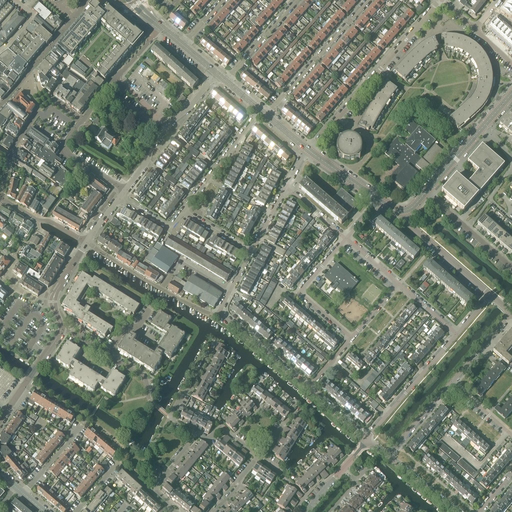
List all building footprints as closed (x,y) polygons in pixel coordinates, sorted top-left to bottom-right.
[(0,0),(0,22),(13,8),(6,3),(6,2),(3,0),(0,0)] [(312,4),(307,0),(305,0),(303,3),(311,11),(311,10),(310,9),(308,7),(312,4)] [(349,0),(345,4),(345,5),(350,9),(354,5),(349,0)] [(384,4),(379,0),(377,0),(375,3),(380,8),(384,4)] [(63,23),(62,22),(38,1),(31,9),(38,15),(34,20),(52,36),(63,23)] [(238,7),(231,1),(227,6),(232,10),(233,10),(234,11),(238,7)] [(270,2),(268,5),(274,11),(278,7),(273,2),(272,3),(270,2)] [(482,6),(477,2),(474,7),(479,11),(482,6)] [(199,3),(195,7),(199,11),(203,6),(199,3)] [(311,11),(303,3),(299,8),(304,12),(306,10),(308,11),(310,12),(311,11)] [(345,5),(345,4),(343,3),(339,7),(346,14),(350,9),(345,5)] [(380,8),(375,3),(371,8),(376,13),(380,8)] [(86,85),(94,75),(96,73),(105,81),(143,36),(134,29),(107,6),(106,6),(102,12),(99,10),(100,9),(96,6),(93,4),(91,6),(88,10),(88,11),(61,42),(57,47),(66,54),(71,58),(75,61),(69,70),(67,72),(70,74),(78,80),(86,85)] [(472,9),(466,4),(464,6),(468,10),(475,15),(479,11),(474,7),(472,9)] [(274,11),(268,5),(267,6),(265,9),(266,10),(265,11),(270,16),(274,11)] [(511,9),(506,5),(502,9),(510,15),(511,13),(511,9)] [(227,6),(224,10),(229,14),(232,10),(227,6)] [(199,11),(195,7),(191,11),(195,15),(199,11)] [(299,8),(295,12),(302,18),(302,17),(301,16),(304,12),(299,8)] [(376,13),(371,8),(367,12),(372,17),(376,13)] [(224,10),(220,14),(225,18),(229,14),(224,10)] [(260,13),(259,14),(266,20),(270,16),(265,11),(264,12),(263,11),(261,13),(260,13)] [(404,16),(409,20),(413,15),(408,11),(404,16)] [(174,22),(178,16),(174,12),(169,18),(174,22)] [(302,18),(295,12),(291,16),(298,22),(302,18)] [(335,16),(340,21),(344,17),(339,12),(337,14),(335,13),(334,15),(335,16)] [(367,12),(363,17),(368,22),(372,17),(367,12)] [(0,42),(2,45),(25,19),(17,13),(2,30),(0,29),(0,28),(0,42)] [(225,18),(220,14),(216,18),(221,23),(225,18)] [(266,20),(259,14),(257,17),(259,18),(257,20),(262,25),(266,20)] [(178,16),(174,22),(178,25),(183,20),(178,16)] [(291,16),(287,21),(292,25),(295,22),(297,24),(298,22),(291,16)] [(335,16),(331,21),(336,25),(340,21),(335,16)] [(409,20),(404,16),(402,18),(400,16),(398,18),(400,20),(405,25),(409,20)] [(368,22),(363,17),(359,21),(366,28),(369,23),(368,22)] [(221,23),(216,18),(212,22),(217,27),(221,23)] [(262,25),(257,20),(256,21),(254,18),(250,22),(256,27),(258,26),(259,28),(262,25)] [(495,19),(489,27),(493,31),(499,23),(495,19)] [(187,24),(183,20),(178,25),(183,29),(187,24)] [(400,20),(396,25),(401,29),(405,25),(400,20)] [(33,21),(32,21),(26,29),(37,39),(38,38),(46,45),(52,38),(33,21)] [(292,25),(287,21),(283,25),(288,30),(292,25)] [(336,25),(331,21),(327,25),(332,30),(336,25)] [(366,28),(359,21),(354,26),(360,31),(362,28),(364,29),(366,28)] [(217,27),(212,22),(208,27),(213,31),(217,27)] [(499,23),(493,31),(496,34),(503,26),(499,23)] [(332,30),(327,25),(325,27),(324,26),(323,28),(324,29),(323,29),(328,34),(332,30)] [(401,29),(396,25),(392,29),(397,34),(401,29)] [(503,26),(496,34),(500,37),(507,30),(503,26)] [(247,31),(254,37),(258,33),(253,28),(249,32),(247,31)] [(281,28),(277,32),(282,37),(284,34),(286,36),(288,34),(286,32),(281,28)] [(328,34),(323,29),(319,34),(325,38),(328,34)] [(348,33),(353,38),(357,34),(352,29),(348,33)] [(387,31),(387,32),(393,38),(397,34),(392,29),(389,33),(387,31)] [(12,44),(8,49),(26,65),(31,60),(35,56),(43,46),(25,30),(16,40),(12,44)] [(507,30),(500,37),(504,41),(511,33),(507,30)] [(254,37),(247,31),(243,35),(245,37),(250,41),(254,37)] [(277,32),(273,36),(280,43),(280,42),(278,41),(282,37),(277,32)] [(393,38),(387,32),(384,36),(385,37),(384,38),(389,43),(393,38)] [(348,33),(344,38),(349,42),(353,38),(348,33)] [(319,34),(316,38),(321,42),(325,38),(319,34)] [(476,74),(477,80),(477,84),(476,86),(476,88),(475,91),(474,92),(473,95),(472,96),(470,99),(468,100),(464,105),(459,109),(458,110),(454,113),(453,114),(448,118),(458,131),(464,127),(464,126),(469,122),(474,117),(479,112),(484,107),(488,100),(491,94),(491,93),(493,87),(493,86),(493,80),(492,72),(492,71),(491,65),(489,62),(487,58),(486,57),(483,52),(482,51),(478,47),(477,46),(472,42),(471,41),(466,38),(465,38),(459,36),(458,36),(451,35),(444,35),(443,35),(441,35),(441,37),(441,41),(444,41),(445,49),(445,51),(449,51),(450,51),(452,52),(453,52),(455,52),(456,53),(458,53),(459,54),(461,54),(462,55),(463,56),(464,57),(466,57),(467,58),(467,59),(468,59),(468,60),(469,61),(470,61),(470,62),(471,63),(472,64),(472,65),(473,67),(474,68),(474,69),(475,71),(475,72),(476,74)] [(280,43),(273,36),(269,41),(274,45),(276,43),(278,45),(280,43)] [(250,41),(245,37),(241,41),(246,46),(250,41)] [(316,38),(314,37),(310,41),(312,42),(317,47),(321,42),(316,38)] [(410,53),(408,55),(406,57),(405,58),(403,60),(401,62),(400,63),(398,65),(397,67),(395,69),(393,71),(395,72),(405,82),(407,80),(408,78),(410,76),(411,75),(413,73),(414,71),(416,70),(418,68),(419,67),(421,65),(423,64),(424,62),(426,61),(428,60),(429,58),(431,57),(432,56),(433,55),(435,55),(436,54),(437,53),(436,50),(435,49),(438,48),(433,37),(431,38),(430,38),(428,39),(426,40),(424,41),(423,42),(421,44),(419,45),(418,45),(418,46),(416,47),(415,49),(413,50),(411,52),(410,53)] [(204,47),(209,42),(204,38),(200,44),(204,47)] [(349,42),(344,38),(340,42),(347,48),(346,46),(349,42)] [(389,43),(384,38),(383,39),(382,38),(380,40),(381,41),(380,43),(385,47),(389,43)] [(246,46),(241,41),(239,43),(238,42),(236,44),(243,50),(246,46)] [(269,41),(265,45),(272,51),(271,49),(274,45),(269,41)] [(213,46),(209,42),(204,47),(209,51),(213,46)] [(312,42),(308,46),(307,46),(306,47),(309,50),(310,49),(313,51),(317,47),(312,42)] [(340,42),(336,46),(344,53),(346,50),(347,48),(340,42)] [(243,50),(236,44),(232,49),(234,50),(233,50),(239,54),(243,50)] [(165,64),(170,58),(156,45),(151,52),(165,64)] [(272,51),(265,45),(262,49),(267,54),(268,55),(272,51)] [(213,46),(209,51),(213,55),(217,50),(213,46)] [(336,46),(333,51),(338,55),(340,57),(344,53),(336,46)] [(64,54),(65,56),(66,54),(57,47),(51,54),(59,60),(62,62),(69,68),(75,61),(71,58),(70,58),(67,61),(64,58),(65,57),(63,55),(64,54)] [(8,49),(0,55),(0,63),(19,80),(20,80),(19,79),(27,71),(25,70),(28,67),(26,65),(8,49)] [(267,54),(262,49),(258,54),(263,58),(265,56),(267,54)] [(369,52),(376,58),(380,53),(375,49),(371,53),(370,52),(369,52)] [(222,53),(217,50),(213,55),(217,59),(222,53)] [(301,54),(306,59),(310,54),(305,50),(303,52),(302,51),(300,53),(301,54)] [(338,55),(333,51),(329,55),(334,59),(338,55)] [(376,58),(369,52),(366,57),(367,58),(372,63),(376,58)] [(226,57),(222,53),(217,59),(222,62),(226,57)] [(263,58),(258,54),(254,58),(261,64),(261,63),(259,62),(263,58)] [(301,54),(297,58),(303,63),(306,59),(301,54)] [(52,68),(59,74),(64,68),(57,61),(58,60),(52,55),(51,56),(50,56),(44,62),(52,69),(52,68)] [(334,59),(329,55),(325,59),(332,65),(330,63),(334,59)] [(226,57),(222,62),(226,66),(231,61),(226,57)] [(170,58),(165,64),(179,77),(184,71),(170,58)] [(261,64),(254,58),(250,62),(255,67),(257,68),(261,64)] [(303,63),(297,58),(294,63),(299,67),(303,63)] [(367,58),(363,63),(368,67),(372,63),(367,58)] [(332,65),(325,59),(321,64),(328,70),(332,65)] [(44,62),(40,67),(48,74),(49,73),(51,75),(52,74),(57,78),(60,74),(59,74),(52,68),(52,69),(44,62)] [(0,63),(0,73),(14,86),(19,80),(0,63)] [(294,63),(290,67),(295,71),(299,67),(294,63)] [(363,63),(359,67),(364,72),(368,67),(363,63)] [(290,67),(288,65),(284,70),(286,71),(291,76),(295,71),(290,67)] [(48,74),(40,67),(37,71),(39,73),(47,80),(49,78),(50,76),(48,74)] [(314,71),(320,76),(322,73),(324,71),(321,69),(318,67),(314,71)] [(364,72),(359,67),(355,72),(360,76),(364,72)] [(198,83),(184,71),(179,77),(192,90),(198,83)] [(245,81),(249,76),(247,74),(248,73),(246,71),(245,72),(240,78),(245,81)] [(291,76),(286,71),(282,75),(287,80),(291,76)] [(314,71),(311,75),(316,80),(320,76),(314,71)] [(360,76),(355,72),(351,76),(356,81),(360,76)] [(0,73),(0,81),(10,90),(14,86),(0,73)] [(47,80),(39,73),(38,74),(41,87),(44,89),(49,82),(47,80)] [(70,74),(66,80),(62,85),(70,91),(78,80),(70,74)] [(94,75),(86,85),(77,96),(87,104),(104,83),(94,75)] [(249,76),(245,81),(249,85),(253,80),(252,78),(253,77),(251,75),(249,76)] [(287,80),(282,75),(280,78),(279,76),(277,78),(279,80),(278,80),(284,84),(287,80)] [(316,80),(311,75),(307,80),(312,84),(316,80)] [(356,81),(351,76),(347,81),(352,85),(356,81)] [(49,82),(44,89),(49,93),(57,82),(52,78),(51,80),(49,78),(47,80),(49,82)] [(78,80),(70,91),(68,94),(71,96),(72,96),(74,93),(77,96),(86,85),(78,80)] [(258,83),(253,80),(249,85),(253,89),(258,83)] [(284,84),(278,80),(275,84),(280,89),(284,84)] [(307,80),(303,84),(308,88),(312,84),(307,80)] [(0,81),(0,89),(6,95),(10,90),(0,81)] [(365,111),(364,113),(363,115),(362,117),(361,119),(360,121),(359,123),(358,124),(358,125),(358,126),(368,131),(369,128),(371,129),(373,130),(374,129),(375,127),(376,125),(376,124),(377,123),(378,121),(379,119),(381,117),(382,115),(383,113),(384,111),(385,109),(386,107),(387,105),(389,104),(390,102),(391,100),(392,98),(394,97),(395,95),(396,93),(398,91),(386,82),(385,81),(380,87),(376,93),(376,94),(375,95),(374,97),(373,99),(371,101),(370,103),(369,105),(368,107),(367,109),(365,111)] [(258,83),(253,89),(258,92),(262,87),(263,86),(259,82),(258,83)] [(303,84),(300,88),(305,93),(306,91),(309,93),(311,90),(308,88),(303,84)] [(71,96),(68,94),(59,87),(53,95),(62,101),(65,104),(66,104),(71,96)] [(267,91),(262,87),(258,92),(262,96),(267,91)] [(342,87),(338,92),(343,96),(347,92),(342,87)] [(305,93),(300,88),(296,92),(301,97),(303,95),(305,96),(306,94),(305,93)] [(214,99),(219,93),(215,89),(210,95),(214,99)] [(271,95),(267,91),(262,96),(267,100),(271,95)] [(301,97),(296,92),(291,97),(297,102),(299,99),(301,100),(303,98),(301,97)] [(338,92),(334,96),(339,100),(343,96),(338,92)] [(18,93),(9,103),(20,112),(28,118),(35,108),(30,103),(30,104),(24,99),(24,98),(18,93)] [(72,96),(71,96),(66,104),(70,107),(71,107),(80,114),(87,104),(77,96),(74,93),(72,96)] [(219,93),(214,99),(219,102),(223,97),(219,93)] [(181,96),(176,102),(180,105),(185,99),(181,96)] [(339,100),(334,96),(330,100),(335,105),(339,100)] [(223,97),(219,102),(223,106),(228,101),(223,97)] [(330,100),(326,104),(332,109),(335,105),(330,100)] [(232,105),(228,101),(223,106),(227,110),(232,105)] [(9,103),(5,109),(13,115),(17,119),(24,124),(28,119),(20,112),(9,103)] [(326,104),(323,109),(328,113),(332,109),(326,104)] [(200,109),(206,114),(209,110),(203,105),(200,109)] [(232,105),(227,110),(232,114),(236,108),(232,105)] [(285,116),(290,110),(285,106),(281,112),(285,116)] [(241,112),(236,108),(232,114),(236,117),(241,112)] [(5,109),(0,114),(0,118),(1,119),(7,123),(8,123),(13,115),(5,109)] [(206,114),(200,109),(197,113),(203,118),(203,117),(206,114)] [(323,109),(319,113),(324,118),(328,113),(323,109)] [(294,114),(290,110),(285,116),(290,119),(294,114)] [(245,116),(241,112),(236,117),(240,121),(245,116)] [(511,112),(510,115),(509,114),(499,126),(511,137),(511,112)] [(203,118),(197,113),(194,117),(201,123),(205,119),(203,117),(203,118)] [(324,118),(319,113),(315,118),(320,122),(324,118)] [(298,118),(294,114),(290,119),(294,123),(299,118),(298,118)] [(13,115),(8,123),(10,125),(12,126),(17,119),(13,115)] [(299,118),(294,123),(298,127),(303,121),(301,120),(302,118),(300,116),(298,118),(299,118)] [(194,117),(190,121),(198,127),(201,123),(194,117)] [(17,119),(12,126),(20,131),(24,124),(17,119)] [(186,122),(185,123),(195,131),(198,127),(190,121),(188,124),(186,122)] [(307,125),(303,121),(298,127),(303,130),(307,125)] [(404,144),(414,153),(420,145),(427,151),(435,141),(419,127),(418,128),(411,122),(404,130),(411,136),(404,144)] [(7,123),(4,127),(7,130),(6,131),(6,132),(4,135),(5,135),(8,137),(8,138),(10,134),(11,135),(10,137),(10,138),(14,140),(16,138),(20,131),(12,126),(10,125),(8,123),(7,123)] [(195,131),(185,123),(184,125),(186,126),(184,129),(192,135),(195,131)] [(307,125),(303,130),(307,134),(312,129),(310,127),(311,126),(308,124),(307,125)] [(256,135),(260,129),(256,125),(251,131),(256,135)] [(43,148),(48,141),(31,128),(25,135),(32,140),(37,144),(42,147),(43,148)] [(95,139),(101,144),(100,146),(108,151),(112,146),(111,145),(112,144),(115,146),(121,138),(116,135),(114,138),(102,129),(95,139)] [(184,129),(181,133),(190,139),(191,138),(190,137),(192,135),(184,129)] [(231,133),(226,129),(223,133),(229,138),(232,134),(231,133)] [(260,129),(256,135),(260,139),(265,133),(260,129)] [(220,131),(217,135),(226,142),(229,138),(223,133),(220,131)] [(190,139),(181,133),(178,137),(187,143),(190,139)] [(269,137),(265,133),(260,139),(264,142),(269,137)] [(32,140),(25,135),(22,139),(24,141),(32,146),(33,146),(34,145),(31,142),(32,140)] [(226,142),(217,135),(214,139),(223,145),(226,142)] [(351,160),(355,158),(359,158),(359,154),(360,153),(360,152),(361,151),(361,150),(361,149),(361,148),(361,147),(361,146),(361,145),(361,144),(360,143),(360,142),(359,141),(359,137),(355,137),(354,137),(354,136),(353,136),(352,136),(351,136),(350,135),(349,135),(347,135),(346,136),(345,136),(344,136),(343,137),(342,137),(338,137),(338,141),(338,142),(337,143),(337,144),(337,145),(337,146),(336,147),(336,148),(336,149),(337,150),(337,151),(337,152),(338,154),(338,158),(342,158),(343,159),(344,159),(345,160),(346,160),(347,160),(348,160),(349,160),(350,160),(351,160)] [(7,137),(1,146),(8,151),(14,141),(8,138),(8,137),(7,137)] [(269,137),(264,142),(269,146),(273,141),(269,137)] [(414,153),(404,144),(397,138),(390,146),(391,147),(385,154),(387,156),(393,149),(399,154),(393,161),(399,167),(389,178),(392,181),(406,165),(412,170),(421,159),(414,153)] [(223,145),(214,139),(211,143),(213,145),(219,150),(223,145)] [(24,141),(21,147),(28,152),(31,149),(32,149),(34,147),(33,146),(32,146),(24,141)] [(48,141),(43,148),(47,150),(52,143),(48,141)] [(277,144),(273,141),(269,146),(273,150),(277,144)] [(174,142),(171,146),(177,150),(180,146),(174,142)] [(58,148),(52,143),(47,150),(55,156),(58,151),(57,150),(58,148)] [(211,143),(208,147),(210,149),(216,154),(219,150),(213,145),(211,143)] [(269,152),(267,153),(270,156),(272,154),(273,153),(275,156),(277,154),(282,148),(277,144),(273,150),(271,152),(270,153),(269,152)] [(421,159),(412,170),(417,174),(420,170),(423,173),(431,164),(432,164),(433,164),(443,152),(434,145),(421,159)] [(177,150),(171,146),(168,150),(174,154),(176,152),(178,154),(179,152),(177,150)] [(246,146),(243,150),(250,154),(252,155),(254,152),(254,153),(255,151),(253,149),(246,146)] [(504,165),(482,146),(467,162),(478,172),(467,185),(456,175),(441,192),(463,212),(504,165)] [(35,147),(34,147),(32,149),(41,156),(43,154),(50,159),(51,157),(58,162),(58,158),(55,156),(47,150),(43,148),(42,147),(40,150),(35,147)] [(282,148),(277,154),(281,157),(286,152),(282,148)] [(19,149),(16,154),(19,155),(20,155),(25,158),(28,160),(30,157),(19,149)] [(216,154),(210,149),(209,151),(207,150),(205,151),(213,158),(216,154)] [(387,156),(393,161),(399,154),(393,149),(387,156)] [(174,154),(168,150),(165,154),(171,158),(174,154)] [(243,150),(241,155),(248,158),(250,159),(251,160),(253,156),(252,155),(250,154),(243,150)] [(213,158),(205,151),(204,153),(206,154),(204,157),(210,162),(213,158)] [(286,152),(281,157),(286,161),(291,156),(286,152)] [(16,154),(14,157),(25,163),(25,164),(28,160),(25,158),(20,155),(19,155),(16,154)] [(165,154),(162,158),(170,163),(173,159),(171,158),(165,154)] [(241,155),(239,159),(245,163),(246,162),(247,163),(248,163),(250,159),(248,158),(241,155)] [(13,157),(11,163),(13,164),(23,170),(30,174),(31,173),(35,176),(38,172),(32,168),(30,166),(29,166),(25,164),(25,163),(14,157),(13,157)] [(160,160),(159,162),(165,166),(167,168),(170,164),(170,163),(162,158),(161,157),(160,159),(160,160)] [(239,159),(236,163),(243,167),(245,168),(247,163),(246,162),(245,163),(239,159)] [(195,164),(203,171),(207,166),(198,160),(195,164)] [(165,166),(159,162),(156,166),(162,170),(165,166)] [(265,165),(272,171),(281,175),(280,175),(282,173),(277,170),(276,170),(268,162),(265,165)] [(35,164),(32,168),(38,172),(47,178),(50,180),(56,171),(50,166),(45,163),(41,169),(35,164)] [(236,163),(234,168),(241,171),(243,172),(245,168),(243,167),(236,163)] [(203,171),(195,164),(192,168),(194,170),(200,174),(203,171)] [(406,165),(392,181),(403,190),(417,174),(412,170),(406,165)] [(56,171),(50,180),(61,188),(67,179),(67,178),(68,177),(64,174),(64,173),(58,168),(56,171)] [(192,168),(189,172),(197,178),(198,177),(199,178),(202,175),(200,174),(194,170),(192,168)] [(241,171),(234,168),(232,172),(238,176),(241,177),(243,172),(241,171)] [(152,171),(149,175),(157,181),(157,180),(160,176),(152,171)] [(272,171),(269,175),(278,180),(280,181),(281,178),(280,177),(281,175),(272,171)] [(38,172),(35,176),(44,182),(47,178),(38,172)] [(189,172),(186,176),(194,182),(197,178),(189,172)] [(238,176),(232,172),(229,176),(236,180),(238,176)] [(88,217),(88,216),(89,217),(94,211),(99,205),(102,201),(101,200),(102,198),(105,194),(106,196),(110,191),(107,189),(108,187),(105,184),(99,180),(98,182),(97,181),(95,180),(96,178),(91,174),(85,183),(87,185),(86,186),(90,189),(94,192),(89,198),(84,204),(80,210),(82,211),(81,212),(77,218),(70,214),(64,210),(57,207),(52,216),(54,217),(53,218),(58,221),(63,224),(63,222),(65,223),(67,224),(66,226),(71,228),(76,231),(76,230),(78,231),(81,226),(82,227),(85,224),(88,219),(87,218),(88,217)] [(149,175),(146,179),(154,185),(157,181),(157,180),(157,181),(149,175)] [(269,175),(267,180),(276,184),(278,180),(269,175)] [(186,176),(183,180),(191,186),(192,185),(193,186),(195,183),(194,182),(186,176)] [(229,176),(227,181),(236,186),(237,186),(239,182),(236,180),(229,176)] [(10,186),(9,188),(16,190),(17,185),(18,186),(18,183),(17,183),(17,180),(10,179),(10,186)] [(146,179),(143,183),(151,189),(154,185),(146,179)] [(320,206),(327,198),(305,179),(298,187),(320,206)] [(191,186),(183,180),(180,184),(188,190),(191,186)] [(267,180),(264,184),(273,189),(275,186),(276,186),(276,187),(277,187),(278,186),(276,185),(276,184),(267,180)] [(227,181),(224,185),(233,190),(236,186),(227,181)] [(151,189),(143,183),(140,187),(146,191),(148,189),(150,190),(151,189)] [(273,189),(264,184),(262,188),(271,193),(273,189)] [(20,204),(27,189),(24,187),(23,187),(15,201),(20,204)] [(146,191),(140,187),(137,190),(143,195),(146,191)] [(16,190),(9,188),(7,196),(15,200),(16,197),(17,192),(15,192),(16,190)] [(28,188),(27,189),(20,204),(27,207),(35,191),(28,188)] [(271,193),(262,188),(260,193),(269,198),(271,193)] [(341,189),(331,202),(347,216),(357,203),(341,189)] [(137,190),(133,195),(136,196),(134,199),(138,203),(141,200),(142,201),(144,199),(144,198),(145,197),(143,195),(137,190)] [(174,191),(173,193),(175,195),(181,199),(182,198),(183,199),(186,196),(184,195),(178,191),(177,193),(174,191)] [(219,195),(228,200),(228,198),(227,197),(228,194),(221,191),(219,195)] [(175,195),(173,193),(170,197),(172,199),(178,203),(181,199),(175,195)] [(260,193),(257,197),(266,202),(269,198),(260,193)] [(228,200),(219,195),(217,200),(225,204),(228,200)] [(29,210),(36,214),(40,206),(42,207),(41,207),(47,211),(56,200),(50,196),(45,202),(36,197),(29,210)] [(257,197),(255,202),(264,207),(266,203),(267,204),(266,204),(268,205),(268,203),(266,202),(257,197)] [(327,198),(320,206),(341,225),(348,217),(347,216),(331,202),(327,198)] [(172,199),(169,203),(175,207),(178,203),(172,199)] [(217,200),(214,204),(223,209),(226,211),(227,208),(224,207),(225,204),(217,200)] [(175,207),(169,203),(167,201),(164,205),(166,207),(172,211),(175,207)] [(286,206),(295,211),(298,207),(289,202),(286,206)] [(223,209),(214,204),(212,209),(219,212),(221,213),(223,209)] [(0,214),(2,216),(3,214),(4,215),(9,219),(8,223),(10,224),(17,214),(3,206),(0,209),(0,214)] [(161,206),(160,208),(161,209),(163,210),(163,211),(169,215),(172,211),(166,207),(164,209),(161,206)] [(286,206),(284,211),(291,214),(292,212),(294,213),(295,211),(286,206)] [(252,207),(249,212),(258,217),(259,215),(260,216),(262,213),(252,207)] [(123,220),(128,211),(123,208),(119,215),(119,216),(121,218),(123,220)] [(163,211),(163,210),(161,209),(160,211),(162,212),(160,215),(166,219),(169,215),(163,211)] [(208,210),(207,212),(216,217),(219,212),(212,209),(210,211),(208,210)] [(128,211),(123,220),(127,222),(128,220),(132,213),(128,211)] [(280,212),(279,214),(291,220),(293,221),(295,217),(291,214),(284,211),(282,214),(281,213),(280,212)] [(216,217),(207,212),(206,213),(206,217),(207,218),(214,221),(216,217)] [(249,212),(247,216),(256,221),(258,217),(249,212)] [(132,213),(128,220),(127,222),(131,225),(132,223),(136,216),(132,213)] [(21,217),(17,214),(10,224),(13,226),(14,225),(15,226),(17,223),(19,221),(18,221),(19,219),(21,217)] [(279,214),(278,216),(280,216),(281,216),(279,220),(288,225),(291,220),(279,214)] [(383,234),(389,227),(374,214),(368,221),(383,234)] [(488,220),(490,218),(485,214),(477,223),(482,228),(488,220)] [(136,216),(132,223),(137,225),(141,219),(136,216)] [(256,221),(247,216),(244,220),(247,222),(254,225),(256,221)] [(17,223),(15,226),(17,227),(19,224),(21,226),(25,219),(21,217),(19,219),(18,221),(19,221),(17,223)] [(113,219),(112,221),(117,224),(115,226),(118,228),(119,225),(119,226),(121,224),(113,219)] [(141,219),(137,225),(141,228),(145,221),(141,219)] [(178,225),(170,235),(175,238),(177,235),(181,230),(183,228),(186,222),(181,220),(178,224),(178,225)] [(279,220),(277,224),(286,229),(288,225),(279,220)] [(482,228),(486,231),(493,224),(488,220),(482,228)] [(20,229),(16,234),(20,237),(22,235),(23,233),(30,223),(26,221),(20,229)] [(149,224),(145,221),(141,228),(145,230),(149,224)] [(183,228),(181,230),(186,233),(187,231),(191,224),(188,222),(187,221),(186,222),(183,228)] [(254,225),(247,222),(245,226),(251,230),(254,225)] [(30,223),(23,233),(27,236),(32,229),(33,226),(30,223)] [(145,230),(144,232),(148,235),(153,226),(149,224),(145,230)] [(187,231),(191,233),(195,226),(191,224),(187,231)] [(277,224),(274,229),(283,233),(286,229),(277,224)] [(497,227),(493,224),(486,231),(490,235),(497,227)] [(153,226),(148,235),(153,237),(158,229),(153,226)] [(191,233),(190,235),(194,238),(195,236),(199,229),(195,226),(191,233)] [(251,230),(245,226),(243,229),(241,227),(240,229),(242,230),(242,231),(249,234),(251,230)] [(8,227),(3,233),(9,238),(14,232),(8,227)] [(389,227),(383,234),(390,240),(391,241),(392,241),(392,242),(389,244),(395,250),(396,249),(398,247),(404,240),(398,234),(396,233),(395,232),(389,227)] [(502,230),(501,231),(497,227),(490,235),(495,239),(502,230)] [(102,245),(107,238),(104,236),(105,234),(107,231),(105,230),(104,229),(103,230),(104,231),(103,233),(102,234),(97,242),(102,245)] [(162,232),(158,229),(153,237),(157,240),(162,232)] [(195,236),(194,238),(198,240),(199,240),(200,238),(204,232),(199,229),(195,236)] [(274,229),(272,233),(281,238),(283,233),(274,229)] [(327,229),(321,236),(322,236),(330,243),(333,238),(334,236),(327,229)] [(502,230),(495,239),(499,243),(506,235),(506,234),(502,230)] [(249,234),(242,231),(240,235),(247,239),(249,234)] [(200,238),(199,240),(200,241),(201,239),(204,241),(208,234),(204,232),(200,238)] [(270,232),(269,233),(270,234),(270,233),(271,234),(270,237),(276,241),(279,242),(281,238),(272,233),(270,232)] [(43,240),(39,246),(44,248),(47,243),(50,237),(46,235),(43,240)] [(506,235),(499,243),(503,246),(511,237),(511,236),(509,238),(506,235)] [(29,242),(36,246),(39,240),(32,236),(29,242)] [(169,248),(175,239),(170,236),(165,245),(169,248)] [(330,243),(322,236),(318,241),(320,243),(326,247),(330,243)] [(113,239),(107,249),(112,252),(120,240),(119,240),(116,244),(114,243),(115,241),(117,238),(115,237),(113,239)] [(205,245),(208,246),(212,249),(213,249),(218,240),(213,237),(211,241),(209,239),(205,245)] [(276,241),(270,237),(267,242),(270,243),(274,245),(276,241)] [(507,250),(511,244),(511,237),(503,246),(507,250)] [(107,238),(102,245),(107,249),(113,239),(112,241),(107,238)] [(120,239),(120,240),(112,252),(117,255),(122,248),(119,246),(123,241),(120,239)] [(226,269),(175,239),(169,248),(220,278),(226,269)] [(218,240),(213,249),(217,251),(222,243),(218,240)] [(398,247),(396,249),(403,255),(405,253),(413,260),(419,253),(404,240),(398,247)] [(19,262),(13,272),(18,274),(24,278),(19,285),(25,289),(32,293),(38,296),(44,286),(48,288),(51,283),(53,279),(56,274),(59,270),(62,265),(65,261),(63,260),(65,256),(70,249),(65,246),(60,243),(55,252),(55,253),(56,253),(54,256),(52,259),(50,264),(47,269),(44,273),(41,278),(38,282),(38,283),(31,280),(24,275),(28,268),(23,265),(19,262)] [(157,243),(153,249),(159,253),(163,247),(157,243)] [(222,243),(217,251),(221,253),(226,245),(222,243)] [(270,243),(267,248),(273,252),(283,257),(285,252),(283,250),(274,245),(270,243)] [(326,247),(320,243),(317,247),(322,251),(326,247)] [(226,245),(221,253),(225,256),(226,254),(227,254),(230,248),(226,245)] [(26,246),(21,255),(23,256),(30,260),(33,259),(34,257),(37,259),(39,260),(41,255),(40,254),(36,252),(26,246)] [(7,256),(9,253),(3,249),(1,247),(0,249),(2,250),(1,251),(7,256)] [(163,247),(159,253),(151,264),(166,274),(178,257),(163,247)] [(264,247),(262,252),(271,256),(273,252),(267,248),(264,247)] [(317,247),(313,251),(318,255),(322,251),(317,247)] [(230,248),(227,254),(231,257),(235,250),(230,248)] [(151,252),(149,256),(146,260),(151,264),(159,253),(153,249),(151,252)] [(318,255),(313,251),(311,249),(308,253),(315,260),(318,255)] [(235,250),(231,257),(230,259),(234,262),(235,260),(239,253),(235,250)] [(123,255),(123,254),(120,252),(115,258),(121,262),(124,257),(121,256),(122,255),(123,255)] [(262,252),(259,256),(266,260),(268,261),(271,256),(262,252)] [(315,260),(308,253),(304,258),(311,264),(315,260)] [(258,255),(256,258),(258,259),(257,261),(266,265),(267,263),(265,262),(266,260),(259,256),(258,255)] [(133,256),(132,258),(130,262),(132,263),(129,267),(135,271),(139,264),(136,262),(137,261),(134,259),(135,258),(133,256)] [(2,257),(0,259),(0,262),(0,263),(7,267),(10,263),(4,258),(2,257)] [(304,258),(300,262),(307,268),(309,269),(310,268),(309,267),(311,264),(304,258)] [(401,260),(396,265),(400,268),(405,263),(401,260)] [(255,261),(253,264),(264,270),(266,271),(268,267),(266,265),(257,261),(256,262),(255,261)] [(437,281),(444,274),(428,261),(422,268),(437,281)] [(139,264),(135,271),(139,273),(143,266),(141,265),(142,263),(140,262),(139,264)] [(300,262),(296,266),(304,273),(307,268),(300,262)] [(326,276),(324,278),(332,284),(329,287),(334,291),(336,288),(342,293),(340,296),(344,300),(349,295),(348,294),(358,282),(337,263),(326,276)] [(253,264),(252,267),(253,268),(252,269),(261,274),(264,270),(253,264)] [(143,266),(139,273),(144,276),(148,269),(149,267),(147,266),(146,268),(143,266)] [(304,273),(296,266),(293,270),(300,277),(304,273)] [(148,269),(144,276),(149,279),(154,272),(153,271),(152,271),(150,270),(151,268),(149,267),(148,269)] [(39,275),(29,269),(27,273),(37,279),(39,275)] [(226,269),(220,278),(226,282),(231,273),(226,269)] [(250,270),(249,273),(250,274),(260,279),(262,274),(261,274),(252,269),(252,270),(250,270)] [(292,270),(288,274),(291,276),(296,281),(300,277),(293,270),(292,270)] [(154,272),(149,279),(157,283),(158,281),(161,282),(164,278),(159,275),(154,272)] [(84,294),(88,288),(88,287),(97,293),(97,294),(101,296),(102,296),(108,300),(108,301),(112,304),(113,303),(120,307),(119,307),(120,308),(123,311),(124,310),(125,310),(127,311),(126,314),(130,317),(131,314),(134,315),(139,306),(137,305),(136,302),(132,300),(130,301),(125,298),(125,295),(121,293),(119,294),(114,290),(114,288),(110,286),(108,286),(103,284),(102,281),(99,279),(97,279),(94,278),(92,281),(91,280),(91,279),(82,273),(80,276),(78,276),(76,280),(76,282),(73,287),(71,288),(69,291),(69,294),(62,305),(64,307),(64,308),(69,312),(68,313),(74,316),(73,318),(76,320),(75,321),(81,325),(82,323),(85,325),(85,327),(89,329),(91,329),(96,332),(96,334),(100,336),(102,336),(105,338),(108,332),(111,334),(113,330),(107,326),(108,326),(107,325),(104,322),(103,323),(102,323),(96,319),(96,318),(93,315),(91,316),(88,314),(90,311),(86,308),(85,309),(78,304),(80,300),(81,301),(85,295),(84,294)] [(250,274),(248,278),(257,283),(258,283),(260,279),(250,274)] [(444,274),(437,281),(452,294),(458,287),(444,274)] [(192,276),(187,284),(183,291),(185,292),(188,294),(188,293),(208,305),(216,290),(192,276)] [(296,281),(291,276),(287,281),(293,285),(296,281)] [(183,291),(187,284),(175,277),(168,290),(181,298),(185,292),(183,291)] [(245,277),(245,278),(246,279),(247,279),(245,282),(254,287),(257,283),(248,278),(245,277)] [(283,280),(280,283),(285,288),(286,287),(289,290),(290,289),(291,290),(293,288),(291,287),(293,285),(287,281),(285,279),(283,281),(283,280)] [(323,279),(316,287),(318,289),(319,289),(325,281),(323,279)] [(245,282),(243,287),(252,292),(254,293),(257,289),(254,287),(245,282)] [(243,287),(240,291),(247,295),(249,296),(252,292),(243,287)] [(458,287),(452,294),(467,307),(474,300),(458,287)] [(216,290),(208,305),(214,308),(222,294),(219,293),(220,292),(216,290)] [(287,308),(292,302),(287,299),(285,301),(281,297),(279,300),(283,303),(283,304),(281,302),(278,305),(283,309),(283,308),(285,310),(287,308)] [(296,306),(292,302),(287,308),(291,311),(296,306)] [(235,314),(241,307),(236,303),(231,310),(235,314)] [(241,307),(235,314),(240,317),(245,311),(247,309),(242,305),(241,307)] [(296,306),(291,311),(290,313),(294,317),(295,315),(300,310),(296,306)] [(411,306),(407,310),(414,316),(418,312),(421,314),(423,313),(419,310),(418,312),(416,310),(411,306)] [(245,311),(240,317),(244,321),(250,315),(251,313),(247,309),(245,311)] [(304,313),(300,310),(295,315),(300,319),(304,313)] [(407,310),(404,314),(411,320),(414,316),(407,310)] [(163,332),(167,326),(171,319),(159,311),(151,324),(163,332)] [(304,313),(300,319),(304,322),(309,317),(304,313)] [(411,320),(404,314),(400,319),(405,323),(407,324),(411,320)] [(250,315),(244,321),(249,325),(254,319),(250,315)] [(309,317),(304,322),(308,326),(313,321),(309,317)] [(254,319),(249,325),(253,329),(259,323),(254,319)] [(405,323),(400,319),(396,323),(401,327),(405,323)] [(317,324),(313,321),(308,326),(312,330),(317,324)] [(263,327),(259,323),(253,329),(258,333),(263,327)] [(396,323),(393,327),(400,333),(403,329),(401,327),(396,323)] [(321,328),(317,324),(312,330),(317,333),(321,328)] [(167,334),(154,354),(160,358),(162,354),(170,359),(185,335),(171,327),(170,329),(167,326),(163,332),(167,334)] [(438,326),(433,333),(434,334),(440,339),(444,334),(443,333),(444,332),(438,326)] [(268,331),(263,327),(258,333),(263,337),(268,331)] [(400,333),(393,327),(389,331),(394,336),(396,338),(400,333)] [(321,328),(317,333),(315,335),(319,339),(326,332),(321,328)] [(268,331),(263,337),(267,341),(272,335),(274,333),(269,329),(268,331)] [(511,329),(503,339),(511,346),(511,329)] [(389,331),(385,336),(390,340),(392,342),(396,338),(394,336),(389,331)] [(330,335),(326,332),(319,339),(324,343),(330,335)] [(432,332),(428,337),(430,338),(436,343),(440,339),(434,334),(433,333),(432,332)] [(160,358),(154,354),(133,342),(136,338),(130,334),(127,338),(126,337),(118,350),(153,372),(161,359),(160,358)] [(334,339),(330,335),(324,343),(328,346),(334,339)] [(385,336),(381,340),(388,346),(392,342),(390,340),(385,336)] [(272,345),(277,349),(284,341),(279,337),(277,339),(272,345)] [(430,338),(426,343),(432,348),(436,343),(430,338)] [(334,339),(328,346),(331,349),(331,350),(333,352),(338,347),(336,346),(338,343),(334,339)] [(511,346),(503,339),(493,352),(508,365),(511,360),(511,346)] [(381,340),(378,344),(383,349),(385,350),(388,346),(381,340)] [(284,341),(277,349),(282,353),(289,345),(284,341)] [(81,384),(90,371),(74,361),(80,350),(67,342),(56,360),(69,368),(70,367),(74,369),(69,377),(81,384)] [(216,347),(215,350),(218,352),(217,354),(225,358),(224,358),(227,359),(229,354),(227,353),(223,351),(225,347),(218,343),(216,347)] [(432,348),(426,343),(422,347),(428,352),(432,348)] [(383,349),(378,344),(374,348),(379,353),(383,349)] [(289,345),(282,353),(286,357),(292,351),(291,351),(293,349),(289,345)] [(428,352),(422,347),(420,345),(416,350),(418,352),(424,357),(428,352)] [(374,348),(370,353),(376,357),(379,353),(374,348)] [(292,351),(286,357),(290,361),(296,355),(297,353),(293,350),(292,351)] [(418,352),(414,356),(420,362),(424,357),(418,352)] [(376,357),(370,353),(367,357),(372,361),(376,357)] [(225,358),(217,354),(215,356),(213,355),(211,357),(222,363),(224,358),(225,358)] [(351,363),(355,358),(351,354),(346,359),(351,363)] [(296,355),(290,361),(295,365),(301,359),(296,355)] [(412,355),(408,359),(416,366),(420,362),(414,356),(412,355)] [(222,363),(211,357),(210,360),(213,361),(212,364),(220,368),(222,363)] [(372,361),(367,357),(363,361),(368,366),(372,361)] [(360,361),(355,358),(351,363),(355,367),(360,361)] [(301,359),(295,365),(300,369),(305,363),(301,359)] [(360,361),(355,367),(359,370),(363,366),(366,369),(368,366),(363,361),(362,363),(360,361)] [(400,368),(408,375),(412,371),(412,370),(411,370),(413,368),(405,362),(400,368)] [(305,363),(300,369),(304,373),(309,366),(305,363)] [(208,364),(206,367),(217,373),(220,368),(212,364),(210,366),(208,364)] [(311,364),(309,366),(304,373),(309,377),(309,376),(311,377),(317,370),(311,364)] [(499,364),(494,369),(500,374),(505,369),(499,364)] [(217,373),(206,367),(205,370),(208,371),(207,373),(215,377),(217,373)] [(400,368),(396,373),(398,374),(404,380),(408,375),(400,368)] [(500,374),(494,369),(490,373),(496,378),(500,374)] [(106,381),(90,371),(81,384),(93,391),(98,384),(102,387),(101,388),(113,396),(124,378),(112,371),(106,381)] [(203,374),(201,377),(212,382),(215,377),(207,373),(205,375),(203,374)] [(490,373),(486,378),(492,383),(496,378),(490,373)] [(398,374),(394,379),(400,384),(404,380),(398,374)] [(212,382),(201,377),(200,379),(203,381),(202,383),(210,387),(212,382)] [(492,383),(486,378),(482,383),(488,388),(492,383)] [(394,379),(390,383),(396,389),(400,384),(394,379)] [(326,392),(332,385),(327,381),(325,380),(321,386),(322,387),(321,388),(326,392)] [(198,383),(196,386),(207,392),(210,387),(202,383),(201,385),(198,383)] [(396,389),(390,383),(386,388),(392,393),(396,389)] [(482,383),(478,388),(483,393),(488,388),(482,383)] [(255,395),(260,388),(256,385),(248,395),(251,396),(253,393),(255,395)] [(336,389),(332,385),(326,392),(331,396),(336,389)] [(483,393),(478,388),(476,389),(472,385),(469,388),(479,398),(483,393)] [(207,392),(196,386),(195,389),(198,390),(197,392),(207,398),(208,396),(206,395),(207,392)] [(260,388),(255,395),(258,397),(255,400),(257,401),(265,392),(260,388)] [(337,388),(336,389),(331,396),(335,399),(342,392),(337,388)] [(386,388),(382,393),(389,398),(392,393),(386,388)] [(35,403),(39,395),(35,392),(33,391),(32,394),(33,395),(28,403),(32,406),(34,403),(35,403)] [(207,398),(197,392),(196,395),(193,393),(191,396),(202,402),(204,399),(206,400),(207,398)] [(269,395),(265,392),(257,401),(259,403),(262,400),(264,402),(269,395)] [(346,396),(342,392),(335,399),(340,403),(346,396)] [(389,398),(382,393),(378,397),(384,403),(389,398)] [(39,395),(35,403),(39,405),(44,398),(39,395)] [(269,395),(264,402),(266,403),(264,407),(266,408),(273,398),(269,395)] [(347,395),(346,396),(340,403),(344,407),(351,399),(347,395)] [(44,398),(39,405),(43,408),(48,400),(44,398)] [(273,398),(266,408),(268,410),(270,406),(272,408),(278,402),(273,398)] [(356,403),(351,399),(344,407),(349,411),(354,405),(356,403)] [(511,399),(507,405),(502,411),(497,407),(494,410),(504,420),(511,410),(511,399)] [(48,400),(43,408),(48,411),(52,403),(48,400)] [(242,402),(251,410),(252,409),(255,411),(257,408),(248,400),(246,402),(243,400),(242,402)] [(373,401),(371,404),(369,405),(374,410),(378,405),(373,401)] [(251,410),(242,402),(240,404),(242,406),(240,408),(249,416),(251,414),(249,412),(251,410)] [(278,402),(272,408),(275,410),(272,413),(274,415),(282,405),(278,402)] [(57,405),(52,403),(48,411),(52,413),(57,405)] [(57,405),(52,413),(56,416),(61,408),(57,405)] [(286,408),(282,405),(274,415),(276,416),(279,413),(281,415),(286,408)] [(359,409),(354,405),(349,411),(353,415),(359,409)] [(185,419),(191,408),(189,407),(187,410),(184,408),(179,419),(182,421),(183,418),(185,419)] [(442,407),(438,411),(445,417),(449,412),(442,407)] [(65,411),(61,408),(56,416),(60,418),(65,411)] [(193,409),(191,408),(185,419),(187,420),(186,423),(189,425),(190,422),(194,414),(191,412),(193,409)] [(240,408),(237,412),(243,418),(245,416),(247,419),(249,416),(240,408)] [(286,408),(281,415),(283,417),(281,420),(283,422),(290,412),(286,408)] [(363,413),(359,409),(353,415),(358,419),(363,413)] [(235,410),(231,414),(233,416),(242,424),(244,422),(241,420),(243,418),(237,412),(235,410)] [(15,417),(22,423),(26,418),(21,415),(22,413),(19,411),(15,417)] [(65,411),(60,418),(65,421),(69,413),(65,411)] [(365,411),(363,413),(358,419),(363,423),(364,422),(366,424),(372,417),(368,413),(365,411)] [(445,417),(438,411),(434,416),(441,421),(445,417)] [(69,413),(65,421),(72,425),(75,420),(73,419),(74,416),(69,413)] [(190,422),(192,423),(189,429),(192,430),(199,416),(194,414),(190,422)] [(199,416),(192,430),(194,432),(197,425),(199,426),(200,427),(204,419),(205,417),(200,414),(199,416)] [(228,416),(227,418),(236,426),(237,424),(240,426),(242,424),(233,416),(231,418),(228,416)] [(441,421),(434,416),(430,420),(437,426),(441,421)] [(15,417),(12,421),(20,427),(22,423),(15,417)] [(200,427),(199,426),(198,429),(201,431),(202,428),(204,429),(210,419),(205,417),(204,419),(200,427)] [(210,418),(210,419),(204,429),(206,430),(205,433),(208,435),(214,424),(215,422),(212,420),(212,419),(210,418)] [(236,426),(227,418),(225,419),(228,421),(225,424),(234,432),(236,430),(234,428),(236,426)] [(303,429),(305,430),(308,426),(306,424),(295,418),(294,421),(296,422),(295,424),(303,429)] [(437,426),(430,420),(426,425),(433,430),(437,426)] [(457,431),(462,424),(458,420),(452,427),(457,431)] [(20,427),(12,421),(9,426),(17,431),(20,427)] [(303,429),(295,424),(294,426),(291,425),(290,427),(292,429),(300,434),(303,429)] [(457,431),(455,432),(460,436),(461,434),(467,428),(462,424),(457,431)] [(426,425),(422,429),(429,435),(433,430),(426,425)] [(9,426),(6,430),(14,435),(17,431),(9,426)] [(88,439),(94,432),(88,427),(86,429),(88,431),(84,436),(88,439)] [(285,427),(284,430),(297,438),(300,434),(292,429),(291,431),(285,427)] [(467,428),(461,434),(466,438),(471,432),(467,428)] [(422,429),(418,434),(425,440),(429,435),(422,429)] [(14,435),(6,430),(3,434),(11,439),(14,435)] [(297,438),(284,430),(282,432),(288,436),(287,438),(294,443),(297,438)] [(55,435),(63,441),(66,437),(64,435),(62,436),(58,432),(55,435)] [(98,435),(94,432),(88,439),(91,442),(98,435)] [(471,432),(466,438),(470,442),(476,436),(471,432)] [(11,439),(3,434),(1,438),(0,438),(0,437),(0,442),(1,443),(1,446),(6,446),(8,443),(11,439)] [(425,440),(418,434),(414,438),(421,444),(425,440)] [(55,435),(52,439),(59,445),(63,441),(55,435)] [(102,438),(98,435),(91,442),(95,446),(102,438)] [(218,449),(228,437),(226,435),(222,441),(220,439),(214,446),(218,449)] [(480,440),(476,436),(470,442),(475,446),(480,440)] [(231,439),(228,437),(218,449),(222,453),(228,446),(226,444),(231,439)] [(280,437),(278,439),(292,448),(294,443),(287,438),(286,440),(280,437)] [(102,438),(95,446),(99,449),(106,441),(102,438)] [(198,445),(204,451),(208,446),(199,438),(197,441),(200,443),(198,445)] [(421,444),(414,438),(410,443),(417,448),(421,444)] [(59,445),(52,439),(48,443),(56,449),(59,445)] [(292,448),(278,439),(276,442),(282,445),(281,447),(289,452),(292,448)] [(485,444),(480,440),(475,446),(479,450),(485,444)] [(106,441),(99,449),(103,452),(109,445),(106,441)] [(230,447),(228,446),(222,453),(227,456),(237,444),(234,442),(230,447)] [(56,449),(48,443),(45,447),(52,453),(56,449)] [(69,449),(76,455),(80,451),(75,447),(77,446),(74,443),(69,449)] [(417,448),(410,443),(406,448),(413,453),(417,448)] [(237,444),(227,456),(231,460),(236,453),(235,451),(239,446),(237,444)] [(485,444),(479,450),(478,451),(484,456),(487,452),(487,451),(490,448),(485,444)] [(109,445),(103,452),(107,455),(113,448),(109,445)] [(204,451),(198,445),(196,448),(193,445),(192,447),(201,455),(204,451)] [(289,452),(281,447),(280,449),(274,446),(272,448),(286,457),(289,452)] [(52,453),(45,447),(41,451),(48,457),(52,453)] [(201,455),(192,447),(190,449),(193,452),(191,454),(198,459),(201,455)] [(330,447),(329,449),(337,457),(339,456),(341,458),(343,456),(335,447),(332,450),(330,447)] [(12,454),(9,451),(6,448),(1,448),(2,452),(0,452),(0,456),(0,457),(1,457),(2,457),(4,460),(12,454)] [(107,455),(105,458),(109,461),(111,459),(113,457),(115,454),(116,455),(119,452),(118,451),(117,451),(113,448),(107,455)] [(286,457),(272,448),(271,451),(277,454),(275,457),(283,462),(286,457)] [(69,449),(66,452),(73,459),(76,455),(69,449)] [(236,453),(231,460),(235,463),(245,451),(243,449),(238,454),(236,453)] [(329,453),(327,455),(335,464),(337,462),(335,459),(337,457),(329,449),(327,450),(329,453)] [(48,457),(41,451),(41,452),(38,450),(36,453),(38,455),(45,461),(48,457)] [(247,453),(245,451),(235,463),(239,467),(245,460),(243,458),(247,453)] [(12,454),(4,460),(8,464),(15,458),(17,456),(14,452),(12,454)] [(73,459),(66,452),(62,456),(70,463),(73,459)] [(511,456),(507,452),(503,456),(509,462),(511,458),(511,456)] [(45,461),(38,455),(35,453),(32,457),(34,459),(39,464),(38,465),(41,467),(42,466),(41,466),(45,461)] [(186,454),(185,455),(194,463),(198,459),(191,454),(189,456),(186,454)] [(194,463),(185,455),(183,457),(186,460),(185,462),(191,468),(194,463)] [(327,455),(323,458),(329,465),(331,463),(333,466),(335,464),(327,455)] [(427,465),(432,459),(428,455),(422,461),(427,465)] [(70,463),(62,456),(59,460),(66,466),(70,463)] [(509,462),(503,456),(499,461),(505,467),(509,462)] [(321,457),(317,460),(325,469),(327,471),(330,469),(327,467),(329,465),(323,458),(321,457)] [(18,462),(15,458),(8,464),(11,468),(18,462)] [(432,459),(427,465),(431,469),(437,463),(432,459)] [(59,460),(56,464),(63,470),(66,466),(59,460)] [(325,469),(317,460),(313,464),(326,478),(328,475),(323,470),(325,469)] [(257,474),(262,467),(260,465),(262,463),(259,461),(252,471),(257,474)] [(505,467),(499,461),(495,466),(501,471),(505,467)] [(22,466),(18,462),(11,468),(14,472),(22,466)] [(191,468),(185,462),(183,465),(179,462),(178,464),(187,472),(191,468)] [(22,466),(14,472),(18,476),(25,470),(28,467),(25,463),(22,466)] [(437,463),(431,469),(436,473),(441,467),(437,463)] [(63,470),(56,464),(53,468),(60,474),(63,470)] [(187,472),(178,464),(176,466),(180,468),(178,471),(184,476),(187,472)] [(313,464),(309,468),(317,476),(318,476),(319,475),(324,480),(326,478),(313,464)] [(93,469),(100,475),(105,470),(103,468),(101,469),(97,465),(93,469)] [(262,467),(257,474),(256,476),(260,479),(261,477),(268,467),(266,465),(264,468),(262,467)] [(495,466),(491,470),(497,476),(501,471),(495,466)] [(261,477),(259,480),(264,484),(266,480),(271,473),(269,471),(271,469),(268,467),(261,477)] [(446,471),(441,467),(436,473),(440,477),(446,471)] [(60,474),(53,468),(49,472),(47,473),(50,475),(51,474),(56,478),(60,474)] [(317,476),(309,468),(306,472),(307,473),(314,480),(315,478),(318,481),(320,478),(318,476),(317,476)] [(100,475),(93,469),(90,473),(97,479),(100,475)] [(126,487),(132,480),(124,473),(124,472),(121,469),(119,471),(120,472),(113,481),(114,482),(117,479),(126,487)] [(25,470),(18,476),(22,481),(25,479),(24,478),(28,474),(25,470)] [(184,476),(178,471),(176,473),(173,470),(171,472),(172,473),(179,479),(180,480),(184,476)] [(491,470),(487,475),(493,480),(497,476),(491,470)] [(273,474),(271,473),(266,480),(271,483),(278,473),(275,471),(273,474)] [(370,475),(368,477),(376,487),(378,488),(381,485),(380,484),(382,482),(376,475),(372,471),(368,474),(370,475)] [(446,471),(440,477),(445,481),(450,475),(446,471)] [(90,473),(87,477),(94,483),(97,479),(90,473)] [(179,479),(172,473),(170,475),(172,476),(171,478),(169,477),(164,482),(166,483),(165,485),(161,491),(164,494),(166,492),(167,494),(166,495),(169,498),(174,492),(169,488),(173,484),(174,485),(179,479)] [(224,473),(220,478),(227,483),(229,480),(232,483),(233,481),(224,473)] [(307,473),(303,477),(312,486),(314,484),(312,482),(314,480),(307,473)] [(455,479),(450,475),(445,481),(449,485),(455,479)] [(493,480),(487,475),(483,479),(489,485),(493,480)] [(94,483),(87,477),(83,481),(90,487),(94,483)] [(299,477),(297,479),(306,487),(307,486),(310,488),(312,486),(303,477),(301,479),(299,477)] [(376,487),(368,477),(365,480),(366,481),(364,483),(373,492),(376,490),(374,488),(376,487)] [(227,483),(220,478),(217,482),(226,490),(228,488),(225,485),(227,483)] [(306,487),(297,479),(296,480),(298,482),(295,485),(304,494),(306,491),(304,489),(306,487)] [(455,479),(449,485),(454,489),(459,482),(455,479)] [(489,485),(483,479),(479,484),(485,489),(489,485)] [(132,480),(126,487),(136,496),(142,489),(132,480)] [(90,487),(83,481),(80,484),(78,482),(78,483),(80,485),(87,491),(90,487)] [(226,490),(217,482),(213,486),(220,491),(222,489),(225,491),(226,490)] [(464,486),(459,482),(454,489),(458,493),(464,486)] [(364,483),(359,487),(368,497),(373,492),(364,483)] [(37,487),(35,490),(40,494),(46,487),(45,486),(42,484),(38,488),(37,487)] [(87,491),(80,485),(77,488),(75,486),(75,487),(84,495),(87,491)] [(286,491),(293,496),(295,494),(301,498),(302,495),(287,485),(284,490),(286,491)] [(95,511),(98,509),(101,505),(105,500),(108,497),(112,492),(106,486),(102,491),(98,495),(95,499),(91,503),(88,507),(84,511),(83,511),(95,511)] [(213,486),(210,490),(220,498),(221,496),(218,493),(220,491),(213,486)] [(464,486),(458,493),(463,497),(468,490),(464,486)] [(46,487),(40,494),(44,498),(50,491),(46,487)] [(84,495),(75,487),(74,487),(76,489),(73,492),(78,497),(77,498),(79,500),(81,499),(80,499),(84,495)] [(243,494),(249,500),(253,496),(245,487),(243,489),(245,492),(243,494)] [(368,497),(359,487),(356,490),(358,491),(356,493),(357,494),(364,501),(368,497)] [(50,491),(44,498),(48,501),(54,494),(56,492),(52,488),(50,491)] [(174,492),(169,498),(171,500),(172,499),(175,501),(180,494),(178,492),(179,489),(177,488),(174,492)] [(146,493),(142,489),(136,496),(140,500),(146,493)] [(220,498),(210,490),(207,494),(213,500),(215,497),(218,500),(220,498)] [(473,494),(468,490),(463,497),(467,501),(473,494)] [(286,491),(283,496),(296,505),(298,502),(292,498),(293,496),(286,491)] [(150,496),(146,493),(140,500),(144,504),(150,496)] [(238,493),(236,495),(245,504),(249,500),(243,494),(241,496),(238,493)] [(54,494),(48,501),(52,504),(58,497),(54,494)] [(180,494),(175,501),(177,503),(176,504),(178,506),(187,495),(185,494),(183,496),(180,494)] [(213,500),(207,494),(203,499),(204,500),(212,506),(212,507),(214,504),(211,502),(213,500)] [(353,495),(351,497),(360,507),(364,502),(364,501),(357,494),(354,496),(353,495)] [(477,498),(473,494),(467,501),(472,505),(477,498)] [(511,499),(506,494),(502,499),(509,504),(511,500),(511,499)] [(189,497),(187,495),(178,506),(180,507),(181,506),(184,508),(190,501),(187,499),(189,497)] [(245,504),(236,495),(235,497),(238,500),(235,502),(241,508),(245,504)] [(150,496),(144,504),(148,507),(154,500),(150,496)] [(296,505),(283,496),(280,500),(287,505),(289,503),(295,507),(296,505)] [(58,497),(52,504),(55,508),(61,500),(58,497)] [(348,502),(347,504),(354,511),(355,511),(358,510),(357,509),(360,507),(351,497),(347,501),(348,502)] [(502,499),(499,503),(505,509),(509,504),(502,499)] [(4,511),(28,511),(22,506),(15,500),(10,506),(4,511)] [(61,500),(55,508),(59,511),(63,506),(65,504),(61,500)] [(154,500),(148,507),(152,511),(158,504),(154,500)] [(197,511),(193,507),(189,511),(206,511),(209,510),(207,508),(209,506),(210,508),(212,506),(204,500),(202,503),(203,504),(197,511)] [(287,505),(280,500),(277,505),(287,511),(291,511),(292,511),(286,507),(287,505)] [(190,501),(184,508),(187,511),(186,511),(185,511),(189,511),(193,507),(196,504),(197,505),(198,504),(195,501),(193,504),(190,501)] [(241,508),(235,502),(233,504),(230,501),(229,502),(237,511),(241,508)] [(236,511),(237,511),(229,502),(227,504),(230,507),(227,509),(230,511),(236,511)] [(346,503),(341,508),(344,511),(354,511),(347,504),(346,503)] [(404,503),(399,509),(403,511),(412,511),(413,511),(404,503)] [(499,503),(495,508),(499,511),(502,511),(505,509),(499,503)]
